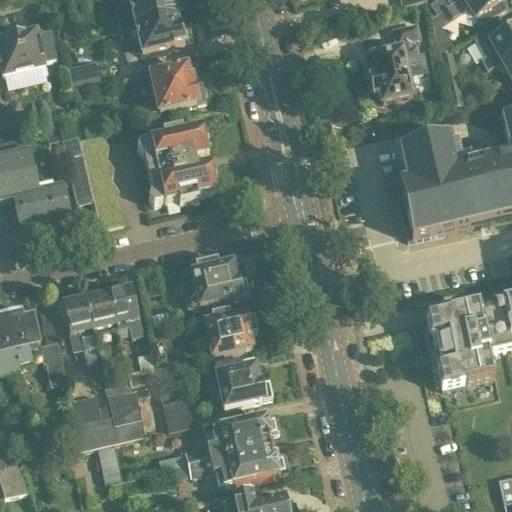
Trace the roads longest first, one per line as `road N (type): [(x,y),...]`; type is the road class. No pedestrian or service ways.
road 1 (residential): [(0,282),(299,215)]
road 2 (tertiary): [(365,511),(299,215)]
road 3 (tertiary): [(299,215),(251,0)]
